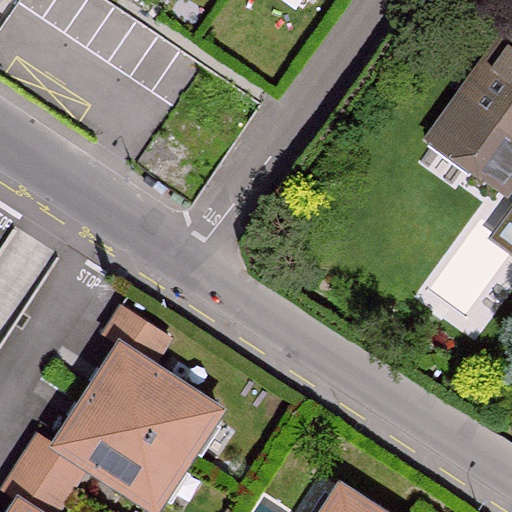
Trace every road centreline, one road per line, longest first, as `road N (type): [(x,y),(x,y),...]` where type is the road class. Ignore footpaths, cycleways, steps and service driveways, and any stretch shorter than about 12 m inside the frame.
road 1 (tertiary): [(511,475),(187,267)]
road 2 (residential): [(388,0),(187,267)]
road 3 (tertiary): [(187,267),(0,140)]
